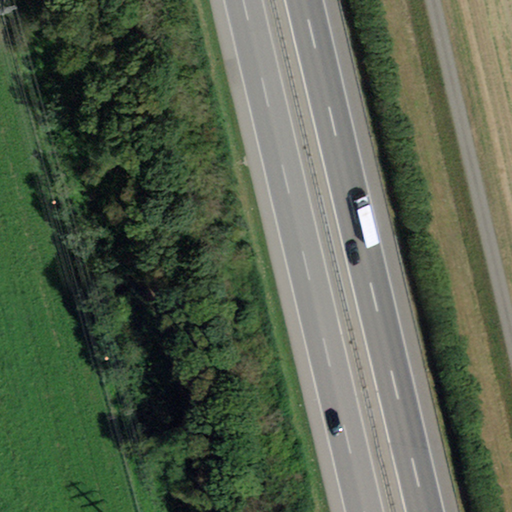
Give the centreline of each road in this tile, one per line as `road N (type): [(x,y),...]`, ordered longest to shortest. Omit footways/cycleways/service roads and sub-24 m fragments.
road 1 (motorway): [(421,511),(302,0)]
road 2 (motorway): [(241,0),(360,511)]
road 3 (track): [(511,347),(433,0)]
